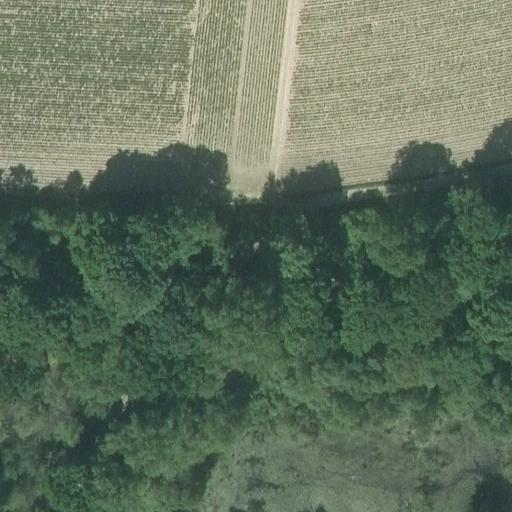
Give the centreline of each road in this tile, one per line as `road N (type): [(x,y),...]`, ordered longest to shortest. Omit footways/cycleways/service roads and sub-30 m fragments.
road 1 (unclassified): [(69,511),(160,335),(312,200),(511,169)]
road 2 (track): [(0,186),(312,200)]
